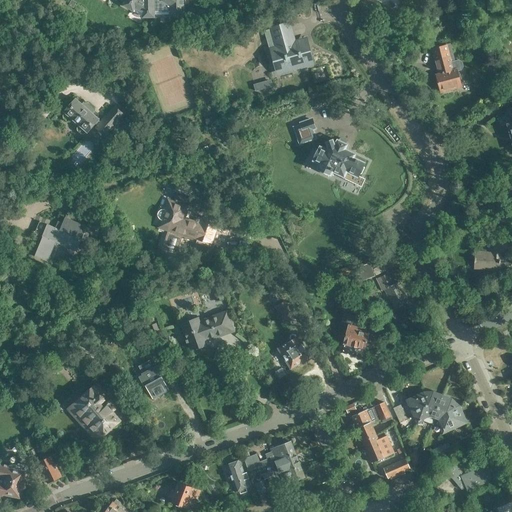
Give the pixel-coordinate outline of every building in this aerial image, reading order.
[(72,0),(70,0),(68,5),(73,8),(76,2),(72,0)] [(124,0),(124,2),(122,6),(133,12),(135,9),(142,13),(142,18),(155,18),(155,12),(169,12),(169,18),(185,18),(184,5),(183,5),(183,0),(124,0)] [(269,28),(269,29),(264,30),(277,75),(301,68),(302,68),(314,65),(306,38),(295,41),(290,23),(269,28)] [(182,42),(185,50),(192,47),(190,40),(182,42)] [(450,43),(437,47),(443,70),(442,71),(443,72),(436,74),(440,91),(450,88),(450,90),(463,87),(458,71),(461,70),(464,66),(462,62),(459,60),(455,61),(450,43)] [(67,79),(74,76),(70,68),(63,71),(67,79)] [(272,78),(253,83),(255,90),(273,86),(272,78)] [(65,111),(64,112),(65,113),(65,112),(66,113),(64,115),(64,118),(68,121),(70,121),(73,119),(80,125),(78,127),(78,130),(82,134),(85,133),(87,131),(87,132),(88,132),(89,131),(88,131),(95,123),(98,125),(96,127),(106,136),(125,114),(114,106),(101,122),(98,120),(99,119),(99,118),(93,113),(94,112),(84,103),(82,104),(76,99),(76,98),(75,99),(65,111)] [(315,128),(312,119),(301,123),(301,125),(295,128),(300,143),(315,138),(312,129),(315,128)] [(346,145),(338,141),(336,145),(334,144),(332,141),(327,143),(329,146),(327,151),(320,148),(320,149),(316,150),(313,156),(315,158),(314,160),(321,163),(319,168),(320,168),(320,172),(327,175),(330,173),(331,174),(333,171),(334,171),(344,176),(347,171),(358,176),(359,174),(362,174),(365,168),(363,165),(364,163),(359,161),(359,160),(357,159),(356,159),(353,158),(355,154),(344,149),(346,145)] [(161,219),(161,220),(166,222),(163,229),(168,230),(161,249),(176,254),(183,235),(196,240),(197,236),(212,241),(217,226),(201,220),(200,224),(183,218),(188,207),(168,199),(164,209),(163,209),(162,209),(161,209),(160,210),(159,211),(158,211),(158,212),(158,213),(158,214),(158,216),(158,217),(159,218),(160,219),(161,219)] [(86,227),(65,217),(60,229),(47,224),(42,236),(34,256),(48,262),(56,242),(73,250),(78,239),(79,238),(82,239),(86,241),(89,234),(93,236),(98,224),(89,220),(86,227)] [(490,252),(475,252),(474,267),(490,268),(490,270),(500,271),(500,269),(508,270),(511,267),(511,258),(506,262),(501,262),(501,257),(502,257),(502,254),(507,254),(508,238),(491,236),(490,252)] [(384,262),(373,264),(375,273),(386,271),(384,262)] [(356,268),(361,281),(375,276),(370,263),(356,268)] [(409,302),(399,281),(393,284),(388,273),(377,278),(383,290),(387,289),(395,309),(409,302)] [(366,292),(369,299),(376,296),(373,289),(366,292)] [(288,322),(296,317),(285,301),(274,307),(284,323),(287,321),(288,322)] [(225,333),(233,330),(226,310),(218,313),(219,317),(200,324),(198,319),(182,324),(187,340),(187,342),(188,341),(191,349),(195,348),(197,349),(203,347),(204,345),(207,344),(205,337),(224,330),(225,333)] [(343,351),(353,353),(355,345),(358,346),(358,347),(365,349),(369,333),(374,334),(375,329),(359,325),(361,318),(350,315),(346,314),(344,315),(341,324),(349,326),(344,343),(345,344),(343,351)] [(278,347),(291,369),(302,362),(303,363),(311,358),(297,336),(287,342),(284,343),(278,347)] [(146,385),(153,398),(169,389),(162,376),(164,375),(158,364),(142,373),(142,374),(139,376),(138,374),(136,375),(140,383),(142,382),(144,386),(146,385)] [(87,429),(85,431),(93,439),(118,417),(113,411),(116,408),(118,407),(114,403),(109,397),(106,400),(105,398),(103,396),(106,394),(104,391),(106,390),(99,381),(69,408),(87,429)] [(432,393),(426,396),(425,396),(428,402),(427,404),(426,404),(420,420),(418,421),(420,423),(423,422),(424,420),(428,421),(430,416),(434,418),(442,396),(433,393),(432,393)] [(409,400),(418,421),(420,420),(426,404),(427,404),(428,402),(425,396),(426,396),(422,394),(409,400)] [(451,400),(442,396),(434,418),(438,420),(436,424),(440,426),(440,428),(441,432),(444,430),(443,429),(445,426),(450,413),(448,412),(449,410),(455,407),(452,401),(451,400)] [(348,411),(356,409),(354,402),(346,405),(348,411)] [(379,413),(382,420),(383,422),(391,418),(384,402),(376,406),(379,413)] [(393,408),(399,421),(407,418),(401,404),(393,408)] [(357,427),(375,420),(380,418),(379,415),(376,416),(372,407),(370,409),(370,408),(367,409),(366,406),(363,408),(364,410),(352,416),(357,427)] [(443,429),(444,430),(464,421),(459,408),(455,407),(449,410),(448,412),(450,413),(445,426),(443,429)] [(375,420),(357,427),(365,447),(370,445),(367,439),(377,434),(372,424),(376,422),(375,420)] [(370,445),(365,447),(372,463),(395,452),(387,435),(379,439),(377,434),(367,439),(370,445)] [(432,450),(436,458),(461,446),(460,445),(462,445),(460,441),(459,441),(458,440),(446,446),(445,444),(432,450)] [(271,462),(295,452),(291,441),(271,449),(272,451),(266,454),(268,459),(260,462),(257,454),(245,458),(249,471),(271,462)] [(413,466),(421,462),(416,451),(409,454),(406,456),(411,467),(413,466)] [(300,465),(295,452),(271,462),(274,470),(273,471),(272,470),(262,474),(264,480),(281,473),(281,472),(300,465)] [(55,479),(62,476),(52,455),(38,462),(48,483),(55,479)] [(384,468),(388,478),(410,468),(406,458),(384,468)] [(245,487),(251,485),(247,472),(244,473),(240,460),(227,464),(236,490),(239,489),(241,493),(247,491),(245,487)] [(466,487),(467,489),(492,478),(488,471),(485,465),(464,475),(451,460),(443,468),(462,489),(466,487)] [(28,467),(1,462),(0,468),(0,494),(0,495),(1,493),(20,497),(22,489),(26,487),(27,482),(25,480),(26,475),(28,467)] [(281,472),(281,473),(283,479),(279,481),(283,490),(289,487),(288,483),(305,476),(300,465),(281,472)] [(389,481),(392,487),(414,477),(412,471),(412,469),(410,469),(410,472),(389,481)] [(259,494),(262,503),(267,502),(264,493),(267,492),(263,480),(255,483),(258,495),(259,494)] [(198,498),(201,490),(178,481),(175,490),(172,489),(169,497),(172,497),(170,501),(188,508),(193,496),(198,498)] [(126,511),(121,508),(123,504),(116,499),(114,503),(113,502),(105,511),(126,511)]
